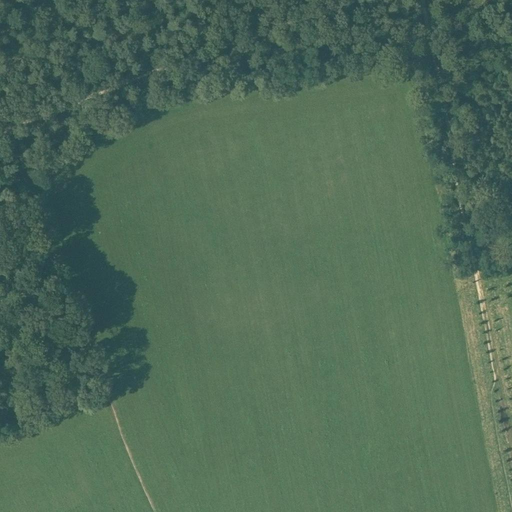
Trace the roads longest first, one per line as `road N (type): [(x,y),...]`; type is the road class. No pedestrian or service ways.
road 1 (track): [(421,0),(511,467)]
road 2 (track): [(0,131),(366,0)]
